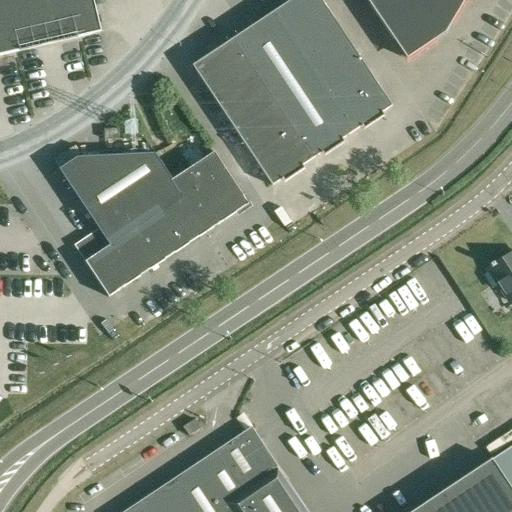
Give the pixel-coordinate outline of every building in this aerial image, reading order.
[(0,0),(0,55),(100,32),(92,0),(0,0)] [(291,0),(278,9),(357,129),(391,106),(320,0),(291,0)] [(464,0),(366,0),(406,59),(445,33),(464,0)] [(357,129),(278,9),(232,39),(276,106),(312,159),(357,129)] [(276,106),(232,39),(192,66),(236,133),(276,106)] [(276,106),(236,133),(272,186),(312,159),(276,106)] [(104,140),(119,139),(118,129),(104,129),(104,140)] [(154,154),(76,157),(58,169),(98,229),(73,245),(108,297),(248,205),(213,153),(172,180),(154,154)] [(511,252),(494,264),(493,262),(489,265),(491,267),(489,268),(511,303),(511,302),(511,252)] [(189,436),(201,428),(195,420),(183,428),(189,436)] [(120,511),(511,511),(511,445),(491,460),(487,462),(412,511),(301,511),(246,428),(120,511)]
